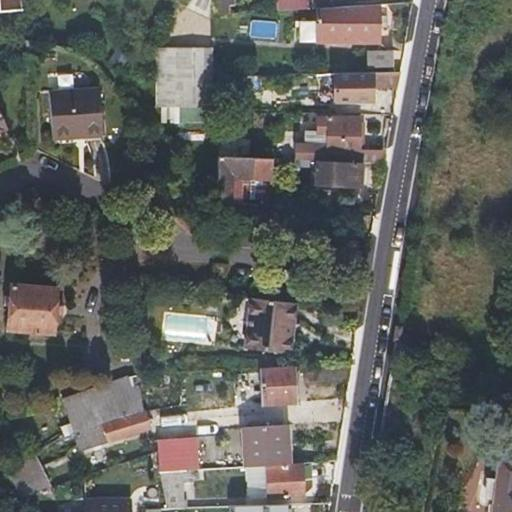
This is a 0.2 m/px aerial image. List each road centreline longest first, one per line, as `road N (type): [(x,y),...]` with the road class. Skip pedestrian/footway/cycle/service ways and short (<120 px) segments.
road 1 (residential): [(0,184),(31,170),(119,208),(180,248),(248,265),(386,270)]
road 2 (residential): [(386,270),(434,0)]
road 3 (residential): [(347,511),(386,270)]
